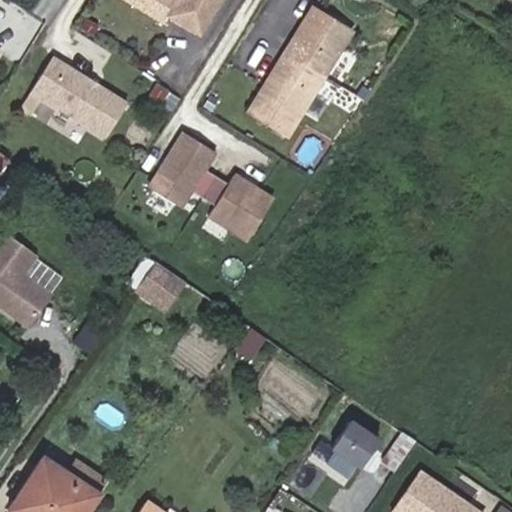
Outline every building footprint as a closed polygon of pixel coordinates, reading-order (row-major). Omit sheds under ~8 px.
[(195,33),(215,0),(159,0),(172,8),(168,16),(195,33)] [(283,137),(350,28),(313,5),(245,114),(283,137)] [(126,102),(51,55),(30,89),(105,136),(126,102)] [(158,105),(164,95),(151,87),(145,97),(158,105)] [(165,110),(173,98),(165,93),(164,95),(158,105),(165,110)] [(212,152),(181,133),(146,188),(177,207),(180,203),(187,207),(192,199),(184,195),(187,190),(202,199),(204,195),(217,202),(211,211),(249,235),(270,200),(231,176),(226,184),(201,169),(212,152)] [(22,262),(0,249),(0,318),(25,331),(42,297),(12,282),(22,262)] [(171,273),(154,261),(135,290),(152,301),(171,273)] [(171,273),(152,301),(164,309),(183,282),(171,273)] [(317,452),(353,474),(377,437),(340,414),(317,452)] [(390,474),(413,441),(399,432),(376,465),(390,474)] [(468,511),(511,511),(511,508),(413,441),(390,474),(399,479),(405,471),(468,511)] [(84,511),(98,492),(42,455),(7,508),(12,511),(84,511)] [(74,458),(65,470),(98,492),(106,480),(74,458)] [(160,511),(144,500),(135,511),(160,511)]
